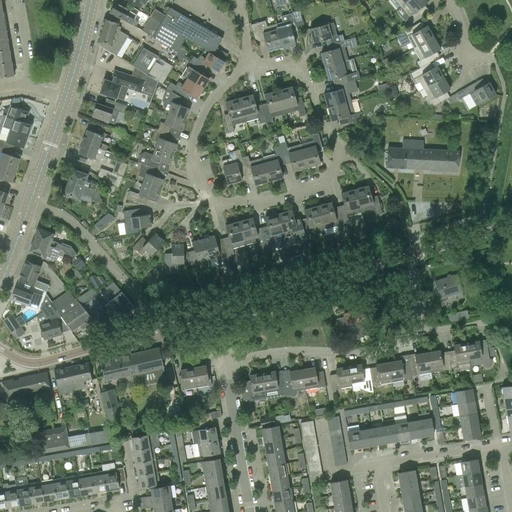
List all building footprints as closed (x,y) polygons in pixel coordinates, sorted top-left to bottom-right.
[(396,11),(401,7),(394,0),(389,0),(388,1),(396,11)] [(423,0),(409,0),(401,7),(409,17),(406,20),(411,25),(420,17),(416,12),(424,5),(427,3),(427,2),(426,3),(423,0)] [(111,9),(109,13),(135,27),(137,22),(133,20),(135,15),(128,11),(129,11),(124,8),(115,3),(114,5),(112,4),(110,8),(111,9)] [(416,12),(420,17),(428,10),(424,5),(416,12)] [(401,7),(396,11),(405,21),(406,20),(409,17),(401,7)] [(165,16),(160,25),(184,38),(213,55),(222,38),(170,8),(165,16)] [(154,9),(149,18),(160,25),(165,16),(154,9)] [(292,12),(293,13),(296,27),(304,25),(299,10),(292,12)] [(282,22),(275,24),(281,48),(295,44),(293,37),(290,29),(296,27),(293,13),(286,15),(281,17),(282,22)] [(149,18),(145,25),(156,31),(160,25),(149,18)] [(98,46),(99,46),(115,56),(127,37),(116,30),(118,24),(104,20),(103,19),(97,42),(99,42),(98,46)] [(265,21),(250,25),(254,39),(264,36),(268,52),(281,48),(275,24),(266,26),(265,21)] [(330,45),(333,44),(344,41),(342,34),(336,36),(333,23),(309,30),(313,43),(328,39),(330,45)] [(145,25),(142,31),(153,37),(152,38),(178,53),(180,48),(184,38),(160,25),(156,31),(145,25)] [(400,33),(395,36),(401,45),(409,41),(413,49),(433,38),(426,27),(427,27),(427,26),(423,28),(414,33),(411,27),(409,29),(402,32),(400,33)] [(0,51),(9,50),(7,38),(0,38),(0,51)] [(320,53),(324,67),(348,60),(344,47),(349,46),(350,49),(357,48),(354,38),(344,41),(333,44),(335,49),(320,53)] [(416,62),(420,68),(421,68),(431,62),(428,56),(440,49),(439,49),(433,38),(413,49),(420,60),(416,62)] [(140,49),(130,65),(146,74),(157,81),(162,84),(172,67),(157,58),(157,57),(141,47),(140,49)] [(178,53),(178,54),(183,57),(186,52),(180,48),(178,53)] [(0,51),(0,64),(11,63),(9,50),(0,51)] [(200,56),(197,60),(202,62),(207,65),(207,66),(210,67),(219,73),(225,62),(216,57),(209,52),(205,59),(200,56)] [(351,73),(357,72),(353,59),(348,60),(351,73)] [(386,59),(382,61),(386,68),(390,66),(386,59)] [(332,79),(333,85),(354,79),(358,78),(357,72),(351,73),(348,60),(324,67),(327,80),(332,79)] [(11,63),(0,64),(0,78),(14,76),(11,63)] [(185,70),(182,76),(185,78),(187,79),(203,88),(209,79),(203,75),(196,72),(187,66),(185,70)] [(419,82),(423,89),(442,78),(436,67),(437,67),(437,66),(424,73),(421,68),(420,68),(410,74),(416,84),(419,82)] [(102,86),(100,91),(101,91),(101,93),(110,96),(117,99),(121,86),(148,95),(146,102),(149,103),(152,97),(157,81),(146,74),(143,81),(125,74),(115,71),(111,82),(105,80),(103,86),(102,86)] [(442,78),(423,89),(427,96),(424,98),(430,108),(441,102),(437,96),(446,91),(450,90),(449,89),(442,78)] [(170,83),(167,87),(182,96),(185,97),(187,93),(197,99),(203,88),(187,79),(183,85),(178,82),(175,86),(170,83)] [(335,91),(323,94),(327,108),(350,101),(348,93),(357,91),(354,79),(333,85),(335,91)] [(389,89),(387,83),(376,86),(378,92),(389,89)] [(465,96),(469,94),(475,106),(495,95),(495,94),(494,94),(488,84),(489,83),(485,85),(476,90),(473,84),(462,90),(455,94),(459,100),(462,98),(465,96)] [(291,87),(278,91),(285,114),(296,111),(298,111),(299,116),(305,114),(302,100),(296,102),(291,87)] [(269,109),(263,111),(266,122),(267,125),(273,123),(272,118),(285,114),(278,91),(265,94),(269,109)] [(437,96),(441,102),(447,99),(450,97),(446,91),(437,96)] [(165,112),(167,114),(186,120),(190,109),(182,106),(184,100),(171,92),(168,100),(166,101),(164,102),(163,104),(162,106),(163,109),(165,112)] [(459,100),(455,94),(450,97),(447,99),(451,104),(459,100)] [(475,106),(469,94),(465,96),(462,98),(468,110),(475,106)] [(252,95),(239,99),(245,122),(258,118),(260,124),(266,122),(263,111),(262,108),(256,110),(252,95)] [(92,116),(101,120),(109,123),(111,116),(117,118),(119,112),(124,114),(127,107),(107,99),(107,100),(109,101),(107,107),(97,103),(92,116)] [(245,122),(239,99),(225,102),(229,117),(223,119),(227,133),(233,131),(232,126),(245,122)] [(350,101),(327,108),(331,121),(338,119),(340,125),(347,123),(361,119),(359,112),(354,114),(350,101)] [(28,137),(31,126),(31,125),(24,123),(28,112),(10,106),(3,128),(28,137)] [(160,122),(157,130),(171,135),(174,128),(182,131),(186,120),(167,114),(164,124),(160,122)] [(0,146),(9,150),(11,144),(23,148),(25,142),(26,142),(28,137),(3,128),(0,135),(0,146)] [(110,136),(134,146),(137,139),(112,129),(110,136)] [(154,129),(150,140),(157,143),(155,149),(173,156),(177,145),(169,142),(171,135),(157,130),(154,129)] [(86,131),(82,142),(98,148),(105,151),(107,147),(100,144),(102,136),(86,131)] [(313,141),(300,144),(306,168),(320,164),(316,149),(321,147),(318,134),(311,135),(313,141)] [(386,167),(457,171),(459,151),(423,149),(423,141),(402,140),(402,148),(387,148),(386,167)] [(82,142),(78,154),(87,157),(105,164),(107,158),(115,161),(112,153),(105,151),(98,148),(82,142)] [(279,147),(282,158),(288,157),(292,172),(306,168),(300,144),(287,148),(285,142),(279,144),(279,147)] [(0,153),(2,154),(0,158),(0,165),(15,171),(19,159),(8,155),(9,150),(0,146),(0,153)] [(275,154),(262,158),(268,182),(282,178),(277,162),(283,161),(282,158),(279,147),(273,149),(275,154)] [(137,163),(142,165),(158,170),(161,164),(169,167),(173,156),(155,149),(152,155),(145,152),(140,154),(137,163)] [(229,159),(221,161),(227,185),(241,181),(240,177),(237,166),(243,164),(241,158),(239,150),(227,153),(229,159)] [(241,158),(243,164),(245,172),(250,170),(255,186),(268,182),(262,158),(249,162),(247,156),(241,158)] [(120,162),(116,175),(100,169),(97,176),(118,188),(127,165),(120,162)] [(0,178),(11,182),(15,171),(0,165),(0,178)] [(144,179),(141,185),(160,191),(164,180),(156,177),(158,170),(142,165),(138,176),(144,179)] [(72,169),(68,181),(94,190),(96,185),(85,181),(87,175),(72,169)] [(94,190),(68,181),(63,194),(79,199),(81,193),(91,197),(90,200),(101,204),(98,192),(94,191),(94,190)] [(160,191),(141,185),(138,195),(129,192),(126,199),(145,206),(148,199),(156,202),(160,191)] [(367,186),(354,190),(360,213),(373,209),(374,215),(381,213),(377,199),(371,201),(367,186)] [(339,210),(340,216),(343,224),(348,222),(347,217),(360,213),(354,190),(340,193),(345,209),(339,210)] [(330,202),(317,206),(323,230),(336,226),(338,231),(344,230),(343,224),(340,216),(335,218),(330,202)] [(308,225),(302,227),(306,241),(312,239),(310,233),(323,230),(317,206),(303,210),(308,225)] [(122,211),(124,223),(123,223),(125,235),(138,233),(138,229),(151,227),(149,215),(140,216),(139,209),(122,211)] [(293,219),(291,210),(278,214),(284,237),(292,235),(294,242),(296,243),(306,241),(302,227),(299,217),(293,219)] [(107,213),(94,225),(99,231),(113,219),(114,218),(109,214),(107,213)] [(268,232),(262,234),(265,245),(267,250),(273,248),(273,246),(285,242),(284,237),(278,214),(264,218),(268,232)] [(252,218),(238,222),(245,245),(258,242),(259,247),(265,245),(262,232),(256,233),(252,218)] [(229,241),(223,243),(227,256),(233,254),(232,249),(245,245),(238,222),(225,225),(229,241)] [(54,235),(38,229),(34,240),(60,250),(63,251),(65,254),(69,260),(76,254),(70,247),(61,243),(61,244),(51,241),(54,235)] [(134,245),(132,248),(141,256),(146,251),(151,256),(157,249),(163,242),(155,234),(147,243),(141,238),(134,245)] [(214,236),(203,239),(208,260),(209,260),(211,268),(219,266),(220,268),(229,266),(228,258),(227,256),(223,243),(216,244),(215,239),(214,236)] [(197,263),(208,260),(203,239),(191,242),(194,251),(187,253),(190,266),(198,264),(197,263)] [(34,240),(29,251),(39,255),(45,257),(44,258),(49,260),(53,262),(55,255),(58,256),(58,254),(60,250),(34,240)] [(164,254),(164,264),(164,275),(177,274),(176,264),(183,264),(183,245),(171,245),(171,254),(164,254)] [(79,257),(72,263),(77,270),(84,265),(79,257)] [(26,261),(18,282),(27,285),(31,287),(38,289),(45,292),(46,292),(49,285),(35,280),(41,266),(39,266),(35,264),(26,261)] [(456,294),(458,300),(463,298),(456,275),(435,282),(440,299),(456,294)] [(110,301),(105,306),(106,308),(116,321),(125,317),(124,314),(133,306),(132,306),(113,282),(105,288),(114,299),(110,301)] [(42,297),(32,293),(16,287),(11,300),(37,309),(42,297)] [(80,305),(95,294),(91,288),(75,299),(80,305)] [(52,303),(46,294),(40,309),(48,321),(39,324),(42,332),(40,334),(41,338),(44,338),(44,340),(61,335),(61,333),(70,330),(57,311),(52,303)] [(52,303),(57,311),(66,305),(61,297),(52,303)] [(75,299),(66,305),(57,311),(70,330),(71,332),(79,327),(84,323),(87,327),(100,323),(96,313),(96,311),(87,314),(87,313),(80,305),(75,299)] [(344,317),(336,319),(339,331),(346,329),(347,329),(350,340),(362,336),(368,334),(366,325),(365,323),(366,322),(363,310),(354,313),(351,314),(351,312),(343,314),(344,317)] [(466,311),(447,315),(449,322),(468,319),(466,311)] [(4,321),(11,332),(19,327),(11,315),(4,321)] [(478,341),(465,343),(470,367),(481,365),(482,365),(482,366),(483,367),(484,368),(485,368),(486,368),(487,368),(488,368),(490,367),(491,366),(492,365),(492,364),(492,363),(492,362),(492,361),(491,361),(491,360),(490,359),(489,358),(489,359),(486,345),(479,346),(478,341)] [(454,350),(447,351),(447,354),(450,369),(457,368),(458,369),(470,367),(465,343),(453,345),(454,350)] [(159,348),(127,355),(100,362),(102,369),(101,369),(102,372),(105,381),(133,375),(134,378),(136,381),(139,383),(141,383),(147,383),(150,383),(154,383),(155,382),(157,381),(162,375),(163,372),(163,370),(163,368),(159,348)] [(439,350),(427,353),(430,372),(450,369),(447,354),(440,355),(439,353),(439,350)] [(415,358),(407,360),(410,376),(430,372),(427,353),(414,355),(415,358)] [(397,361),(388,363),(391,382),(411,379),(410,376),(407,360),(400,361),(397,361)] [(88,363),(71,367),(74,381),(75,383),(76,389),(76,390),(84,388),(82,381),(91,379),(90,373),(88,363)] [(369,371),(368,368),(371,386),(391,382),(388,363),(375,365),(376,370),(369,371)] [(348,366),(351,387),(359,385),(359,389),(369,392),(372,391),(371,386),(368,368),(361,370),(360,364),(348,366)] [(205,366),(192,368),(196,388),(211,385),(208,371),(206,371),(205,366)] [(331,390),(351,387),(348,366),(335,369),(336,374),(329,375),(331,390)] [(71,367),(54,371),(56,380),(56,382),(57,387),(59,393),(76,389),(75,383),(74,381),(71,367)] [(314,367),(301,370),(305,390),(324,386),(322,371),(315,373),(314,367)] [(196,388),(192,368),(180,371),(181,376),(178,376),(181,391),(196,388)] [(289,374),(282,375),(284,389),(285,393),(286,397),(295,395),(294,394),(296,391),(297,391),(305,390),(301,370),(296,371),(289,372),(289,374)] [(274,371),(261,373),(265,392),(284,389),(282,375),(275,376),(274,371)] [(13,380),(2,383),(2,384),(5,392),(8,400),(11,408),(25,404),(23,396),(50,390),(49,382),(47,372),(18,379),(19,381),(13,382),(13,380)] [(265,392),(261,373),(249,376),(250,381),(241,382),(244,402),(266,398),(265,392)] [(502,388),(504,398),(511,396),(511,385),(501,387),(501,388),(502,388)] [(454,392),(457,404),(474,401),(472,389),(454,392)] [(100,393),(109,424),(121,421),(113,390),(100,393)] [(87,400),(78,402),(79,411),(84,410),(84,408),(89,407),(87,400)] [(457,404),(459,416),(476,413),(474,401),(457,404)] [(459,416),(461,428),(478,424),(476,413),(459,416)] [(197,416),(198,422),(211,419),(210,414),(197,416)] [(329,418),(326,419),(327,425),(339,422),(338,417),(329,418)] [(259,420),(260,426),(274,424),(273,418),(259,420)] [(430,418),(417,420),(420,437),(433,435),(430,418)] [(211,419),(198,422),(199,428),(212,425),(211,419)] [(417,420),(405,422),(409,439),(420,437),(417,420)] [(302,423),(300,423),(301,429),(313,427),(312,421),(302,423)] [(339,422),(327,425),(328,430),(340,428),(339,422)] [(405,422),(394,424),(397,442),(409,439),(405,422)] [(394,424),(382,427),(385,444),(397,442),(394,424)] [(478,424),(461,428),(461,430),(463,440),(480,437),(478,424)] [(261,429),(263,442),(280,439),(278,426),(261,429)] [(43,454),(71,449),(68,436),(66,427),(38,432),(43,454)] [(313,427),(301,429),(302,435),(314,433),(313,427)] [(382,427),(371,429),(374,446),(385,444),(382,427)] [(195,431),(197,444),(217,440),(215,428),(195,431)] [(340,428),(328,430),(329,436),(341,434),(340,428)] [(371,429),(359,431),(362,448),(374,446),(371,429)] [(110,430),(88,433),(91,446),(112,442),(110,430)] [(362,448),(359,431),(347,433),(350,450),(362,448)] [(436,432),(437,440),(438,444),(444,443),(442,431),(436,432)] [(314,433),(302,435),(303,441),(315,439),(314,433)] [(85,434),(68,437),(71,449),(87,446),(85,434)] [(140,437),(130,439),(133,451),(153,448),(159,447),(157,434),(151,435),(140,437)] [(341,434),(329,436),(330,442),(342,440),(341,434)] [(263,442),(265,455),(282,452),(280,439),(263,442)] [(315,439),(303,441),(304,447),(316,445),(315,439)] [(217,440),(197,444),(199,457),(219,453),(217,440)] [(342,440),(330,442),(331,448),(343,446),(342,440)] [(316,445),(304,447),(305,453),(317,451),(316,445)] [(343,446),(331,448),(332,454),(344,452),(343,446)] [(133,451),(135,464),(155,460),(153,448),(133,451)] [(317,451),(305,453),(306,459),(319,457),(317,451)] [(265,455),(267,467),(284,464),(282,452),(265,455)] [(344,452),(332,454),(333,460),(345,458),(344,452)] [(319,457),(306,459),(307,465),(320,463),(319,457)] [(345,458),(333,460),(335,466),(346,464),(345,458)] [(201,462),(203,475),(222,471),(221,467),(220,467),(219,459),(201,462)] [(135,464),(137,476),(157,473),(155,460),(135,464)] [(460,463),(453,464),(455,476),(462,475),(479,472),(477,460),(460,463)] [(320,463),(307,465),(308,471),(321,468),(320,463)] [(267,467),(270,480),(286,477),(284,464),(267,467)] [(444,465),(437,467),(440,479),(446,478),(444,465)] [(434,467),(428,468),(430,480),(436,479),(434,467)] [(126,482),(123,468),(115,469),(102,471),(106,492),(118,489),(117,483),(126,482)] [(321,468),(308,471),(309,472),(309,477),(322,474),(321,472),(321,468)] [(102,471),(90,473),(93,494),(106,492),(102,471)] [(203,475),(206,487),(223,484),(222,476),(223,476),(222,471),(203,475)] [(397,474),(399,486),(417,483),(414,471),(397,474)] [(479,472),(462,475),(464,487),(481,484),(479,472)] [(90,473),(77,476),(81,496),(93,494),(90,473)] [(157,473),(137,476),(139,489),(159,485),(157,473)] [(322,474),(309,477),(310,483),(323,480),(322,474)] [(77,476),(65,478),(69,498),(81,496),(77,476)] [(270,480),(272,492),(289,489),(286,477),(270,480)] [(65,478),(53,480),(56,500),(69,498),(65,478)] [(53,480),(40,482),(44,502),(56,500),(53,480)] [(330,483),(332,495),(348,492),(346,480),(330,483)] [(40,482),(28,484),(31,505),(44,502),(40,482)] [(417,483),(399,486),(402,498),(419,495),(417,483)] [(7,484),(2,484),(3,489),(7,509),(19,507),(15,486),(15,484),(8,486),(7,484)] [(28,484),(15,486),(19,507),(31,505),(28,484)] [(206,487),(208,499),(227,496),(226,492),(224,492),(223,484),(206,487)] [(464,487),(466,499),(483,496),(481,484),(464,487)] [(141,498),(142,503),(170,498),(168,486),(160,488),(150,489),(152,496),(141,498)] [(272,492),(274,504),(291,501),(289,489),(272,492)] [(332,495),(334,508),(351,505),(348,492),(332,495)] [(419,495),(402,498),(404,510),(421,506),(419,495)] [(208,499),(210,511),(227,509),(226,501),(227,501),(227,496),(208,499)] [(466,499),(460,500),(462,511),(463,511),(468,511),(485,508),(483,496),(466,499)] [(153,507),(154,511),(161,511),(172,510),(170,498),(142,503),(143,509),(153,507)] [(274,504),(275,511),(292,511),(291,501),(274,504)]
